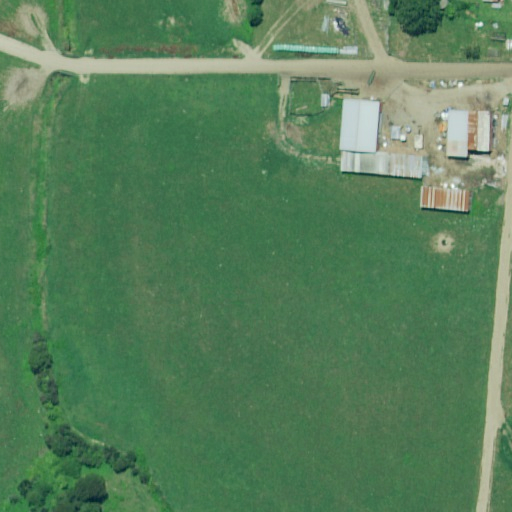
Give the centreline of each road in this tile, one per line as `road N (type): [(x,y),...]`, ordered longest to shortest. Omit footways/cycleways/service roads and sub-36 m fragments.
road 1 (track): [(0,42),(56,63),(341,67),(363,60),(350,0)]
road 2 (track): [(363,60),(511,72)]
